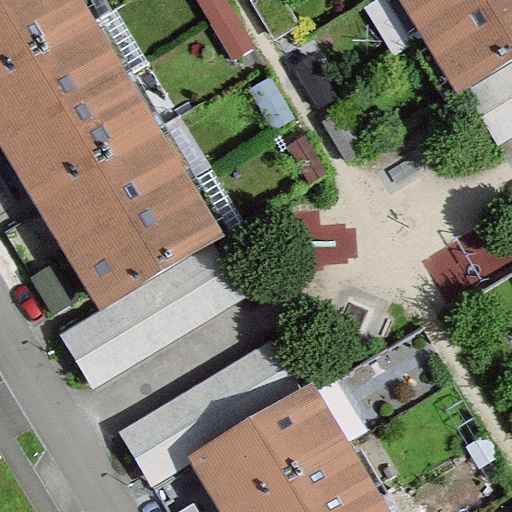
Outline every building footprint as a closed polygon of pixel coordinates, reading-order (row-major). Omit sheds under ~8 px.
[(8,0),(0,5),(0,79),(78,33),(58,0),(8,0)] [(403,0),(427,40),(493,0),(403,0)] [(511,0),(493,0),(427,40),(460,94),(511,63),(511,0)] [(0,79),(0,139),(6,149),(110,86),(78,33),(0,79)] [(511,75),(469,102),(492,140),(511,127),(511,75)] [(6,149),(38,202),(142,139),(110,86),(6,149)] [(38,202),(70,255),(174,193),(142,139),(38,202)] [(102,310),(207,247),(174,193),(70,255),(102,310)] [(64,346),(87,384),(232,297),(209,258),(64,346)] [(123,443),(146,481),(290,394),(267,356),(123,443)] [(195,464),(223,511),(238,511),(332,456),(300,401),(195,464)] [(238,511),(359,511),(364,509),(332,456),(238,511)] [(160,511),(170,511),(186,503),(171,479),(149,492),(160,511)]
